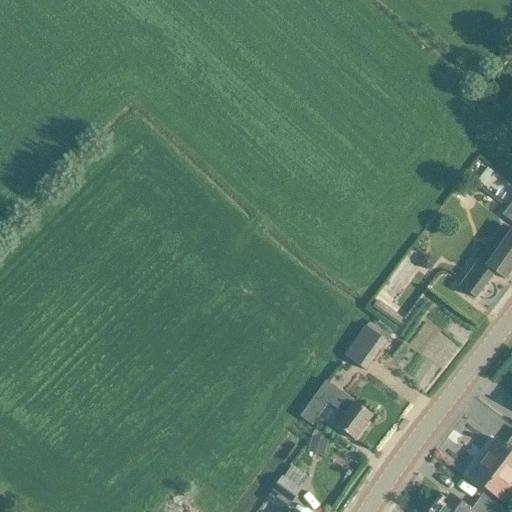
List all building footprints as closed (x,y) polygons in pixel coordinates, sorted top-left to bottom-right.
[(511,203),(502,216),(511,223),(511,203)] [(511,230),(496,254),(488,249),(460,287),(476,299),(495,273),(505,280),(511,270),(511,230)] [(414,266),(408,262),(373,308),(398,325),(402,319),(384,307),(414,266)] [(366,327),(345,356),(365,371),(387,342),(366,327)] [(312,427),(313,426),(326,408),(329,404),(345,416),(336,428),(338,429),(354,441),(372,416),(336,389),(327,382),(314,400),(300,418),(312,427)] [(511,450),(511,451),(508,448),(508,449),(498,441),(487,456),(488,457),(482,465),(481,464),(470,477),(486,490),(501,501),(511,487),(511,450)] [(285,511),(300,491),(281,479),(266,501),(282,511),(285,511)] [(508,511),(483,495),(479,502),(471,511),(450,496),(438,511),(508,511)]
